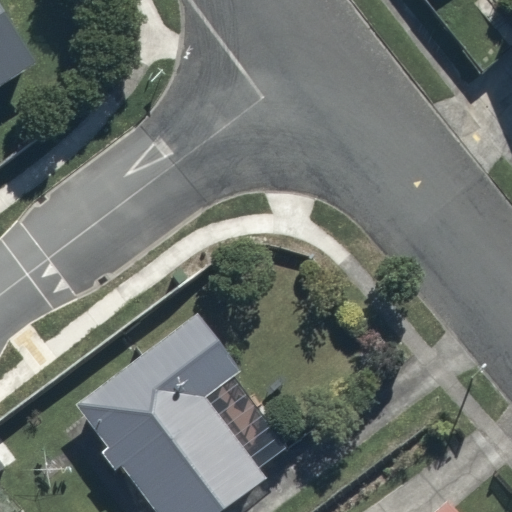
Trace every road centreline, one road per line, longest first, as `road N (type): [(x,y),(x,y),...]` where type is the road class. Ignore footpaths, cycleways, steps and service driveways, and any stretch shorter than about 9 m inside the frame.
road 1 (residential): [(308,54),(0,284)]
road 2 (residential): [(511,294),(308,54)]
